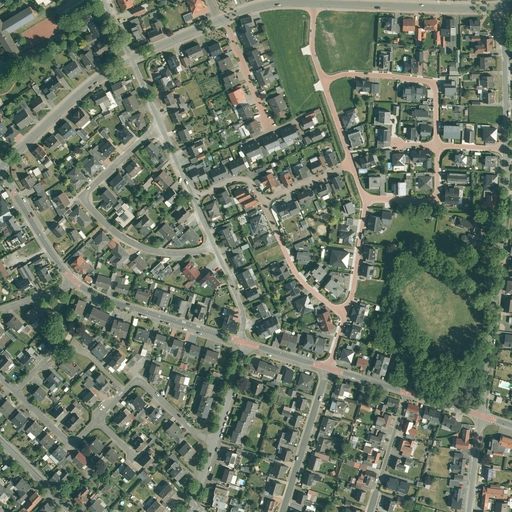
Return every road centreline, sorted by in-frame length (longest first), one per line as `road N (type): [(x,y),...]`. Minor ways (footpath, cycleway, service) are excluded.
road 1 (residential): [(482,415),(507,149)]
road 2 (residential): [(211,244),(194,252),(148,249),(118,235),(84,197),(159,124)]
road 3 (tertiary): [(502,7),(313,2)]
road 4 (residential): [(72,280),(120,304),(240,340)]
road 5 (residential): [(437,145),(432,80),(352,72),(322,80)]
road 6 (tertiary): [(130,58),(83,89),(0,166)]
road 7 (residential): [(328,368),(281,511)]
road 8 (residential): [(507,149),(502,7)]
road 9 (residential): [(344,311),(295,270),(262,200)]
road 10 (residential): [(0,168),(72,280)]
road 11 (residential): [(369,511),(406,392)]
road 12 (residential): [(364,199),(434,198),(437,145)]
